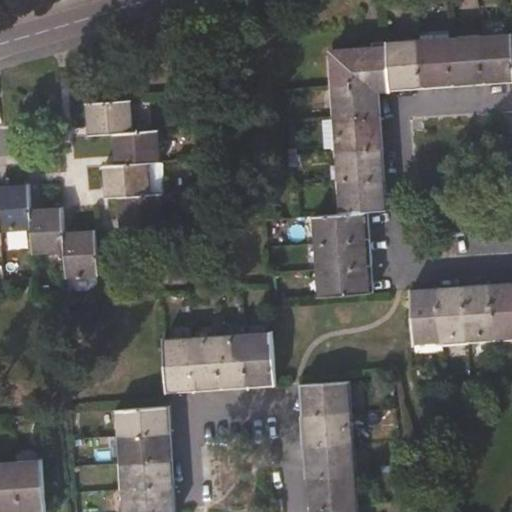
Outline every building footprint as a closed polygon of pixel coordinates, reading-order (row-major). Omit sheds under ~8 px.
[(511,34),(478,37),(481,81),(511,79),(511,34)] [(452,83),(481,81),(478,37),(449,39),(452,83)] [(419,86),(452,83),(449,39),(416,41),(419,86)] [(390,88),(419,86),(416,41),(387,44),(387,46),(390,88)] [(377,85),(377,91),(390,91),(390,88),(387,46),(374,47),(331,50),(333,88),(377,85)] [(379,116),(377,91),(377,85),(333,88),(336,119),(379,116)] [(88,134),(113,133),(132,131),(131,101),(86,103),(88,134)] [(379,116),(336,119),(338,151),(381,148),(379,116)] [(115,165),(148,163),(160,163),(159,130),(132,131),(113,133),(115,165)] [(383,179),(381,148),(338,151),(340,182),(383,179)] [(118,197),(149,194),(148,163),(115,165),(104,166),(106,197),(118,197)] [(386,210),(383,179),(340,182),(342,213),(364,211),(386,210)] [(30,229),(29,208),(27,184),(0,185),(0,230),(0,231),(30,229)] [(149,194),(118,197),(120,228),(165,225),(163,193),(149,194)] [(60,206),(29,208),(30,229),(32,253),(64,252),(62,232),(60,206)] [(364,211),(342,213),(314,215),(316,243),(366,239),(364,211)] [(94,230),(62,232),(64,252),(66,276),(98,274),(94,230)] [(318,269),(368,265),(366,239),(316,243),(318,269)] [(370,292),(368,265),(318,269),(320,295),(370,292)] [(495,337),(511,335),(511,283),(491,285),(495,337)] [(467,339),(495,337),(491,285),(464,287),(467,339)] [(441,341),(467,339),(464,287),(438,289),(441,341)] [(441,341),(438,289),(413,291),(416,343),(441,341)] [(245,334),(247,383),(274,381),(271,332),(245,334)] [(221,385),(247,383),(245,334),(219,335),(221,385)] [(219,335),(191,337),(194,387),(221,385),(219,335)] [(168,388),(194,387),(191,337),(165,339),(168,388)] [(305,395),(306,416),(350,413),(347,381),(304,384),(305,395)] [(120,434),(170,431),(168,405),(119,409),(120,434)] [(352,443),(350,413),(306,416),(308,446),(352,443)] [(120,434),(122,463),(171,460),(170,431),(120,434)] [(354,474),(352,443),(308,446),(310,477),(354,474)] [(16,462),(19,511),(45,509),(42,460),(16,462)] [(124,488),(173,485),(171,460),(122,463),(124,488)] [(0,462),(0,511),(19,511),(16,462),(0,462)] [(356,504),(354,474),(310,477),(312,508),(356,504)] [(173,485),(124,488),(125,511),(172,511),(175,511),(173,485)]
